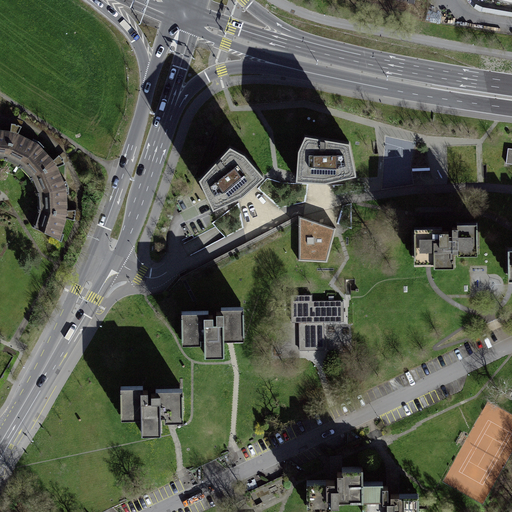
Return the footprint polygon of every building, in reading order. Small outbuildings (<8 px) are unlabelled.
[(16,134),(0,132),(0,160),(7,162),(23,170),(33,182),(40,198),(41,214),(36,231),(61,243),(69,216),(68,191),(57,165),(39,145),(16,134)] [(327,181),(356,174),(349,142),(329,139),(329,140),(321,138),(305,135),(298,150),(296,180),(325,181),(327,181)] [(243,194),(264,176),(244,153),(230,146),(219,157),(220,159),(214,164),(213,163),(199,178),(213,208),(239,196),(243,194)] [(300,217),(300,262),(326,261),(334,229),(300,217)] [(443,227),(416,227),(416,262),(423,262),(435,262),(435,268),(456,267),(456,254),(478,254),(478,223),(454,223),(454,237),(443,237),(443,227)] [(317,293),(291,294),(292,324),(301,324),(301,351),(324,351),(323,322),(343,322),(343,302),(317,303),(317,293)] [(199,312),(180,313),(181,344),(203,343),(203,358),(222,357),(222,341),(231,340),(244,340),(242,308),(215,309),(215,318),(199,319),(199,312)] [(139,386),(118,386),(119,419),(141,418),(142,435),(161,434),(160,414),(171,413),(183,413),(182,389),(155,390),(155,403),(140,404),(139,386)] [(310,481),(310,510),(342,510),(342,499),(363,498),(363,507),(387,507),(386,511),(417,511),(417,492),(398,493),(386,493),(386,479),(363,479),(363,466),(342,466),(342,481),(330,481),(310,481)]
